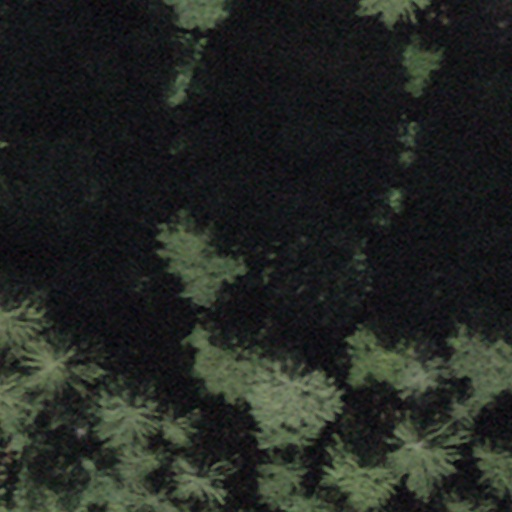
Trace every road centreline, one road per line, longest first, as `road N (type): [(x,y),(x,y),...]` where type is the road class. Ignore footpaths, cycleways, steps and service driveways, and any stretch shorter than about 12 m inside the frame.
road 1 (track): [(97,0),(511,129)]
road 2 (track): [(330,0),(434,15),(511,15)]
